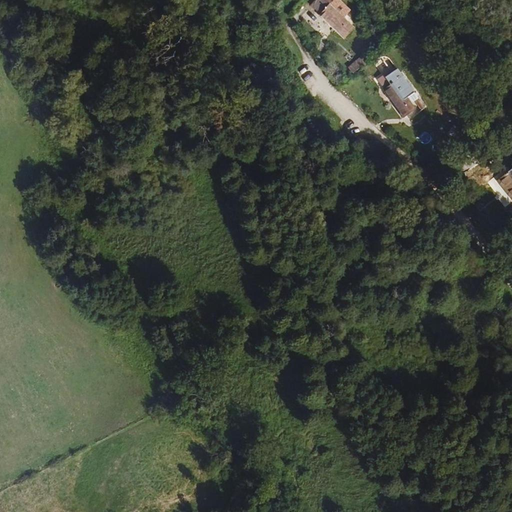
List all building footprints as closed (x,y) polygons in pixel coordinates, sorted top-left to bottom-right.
[(315,0),(311,4),(320,14),(325,10),(315,0)] [(315,0),(325,10),(320,14),(345,38),(354,28),(343,18),(351,11),(339,0),(315,0)] [(359,57),(349,68),(356,74),(366,63),(359,57)] [(367,76),(372,82),(382,73),(376,67),(367,76)] [(391,85),(385,89),(404,117),(415,109),(407,98),(414,93),(397,69),(385,78),(391,85)] [(455,126),(449,134),(455,139),(458,141),(464,132),(455,126)] [(511,169),(498,180),(511,198),(511,169)] [(404,175),(388,189),(393,196),(400,190),(403,195),(414,187),(404,175)]
